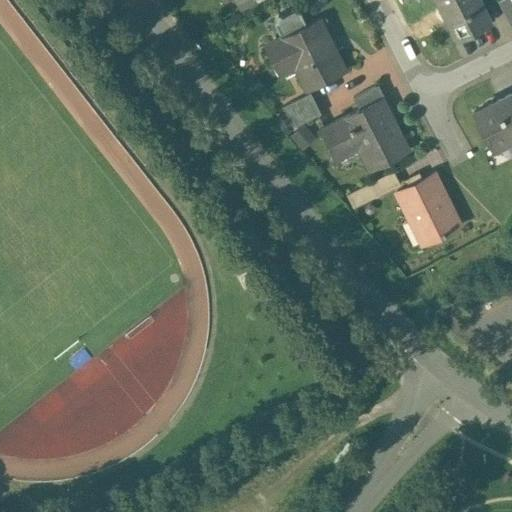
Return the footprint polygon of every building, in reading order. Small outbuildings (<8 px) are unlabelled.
[(438,0),(456,36),(490,19),(480,0),(438,0)] [(511,2),(502,8),(510,24),(511,22),(511,2)] [(299,10),(282,3),(276,21),(282,33),(305,22),(299,10)] [(282,33),(265,42),(275,63),(291,55),(307,86),(344,67),(336,50),(334,50),(327,35),(328,34),(318,15),(305,22),(282,33)] [(387,107),(375,83),(353,94),(359,106),(365,118),(387,107)] [(310,89),(282,103),(293,124),(320,110),(310,89)] [(511,89),(473,109),(492,146),(511,135),(511,89)] [(359,106),(320,126),(331,146),(354,135),(370,166),(407,147),(387,107),(365,118),(359,106)] [(307,118),(293,129),(305,143),(318,131),(307,118)] [(393,168),(369,180),(375,194),(399,182),(393,168)] [(422,176),(419,170),(405,176),(408,183),(396,188),(410,217),(412,217),(423,239),(441,230),(443,232),(460,224),(451,207),(453,207),(444,189),(443,190),(433,170),(422,176)] [(369,180),(346,192),(353,205),(375,194),(369,180)]
